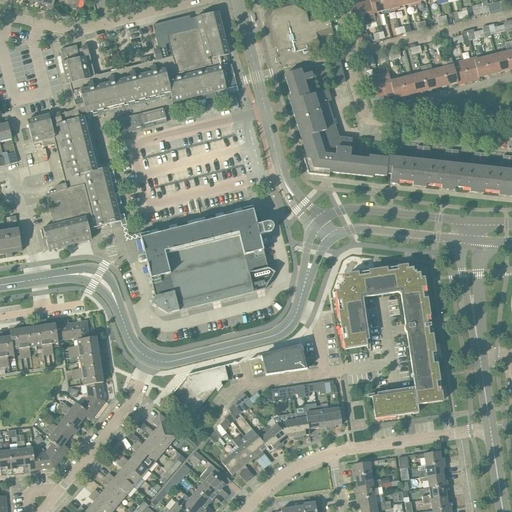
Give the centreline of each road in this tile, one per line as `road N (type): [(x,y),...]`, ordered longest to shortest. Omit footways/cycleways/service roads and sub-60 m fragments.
road 1 (tertiary): [(285,184),(237,0)]
road 2 (residential): [(335,0),(368,116),(431,123)]
road 3 (residential): [(59,490),(128,405),(151,359)]
road 4 (tertiary): [(296,311),(274,335),(151,359)]
road 5 (tertiary): [(470,221),(371,209),(323,220)]
road 6 (tertiary): [(332,238),(368,231),(458,239)]
road 7 (residential): [(331,453),(456,431)]
